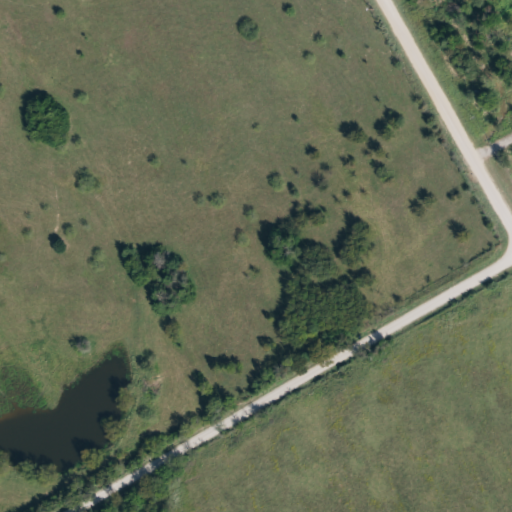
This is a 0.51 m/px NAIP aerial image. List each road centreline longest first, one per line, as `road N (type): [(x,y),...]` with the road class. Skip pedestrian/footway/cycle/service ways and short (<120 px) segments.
road 1 (residential): [(511,255),(66,511)]
road 2 (residential): [(511,229),(383,0)]
